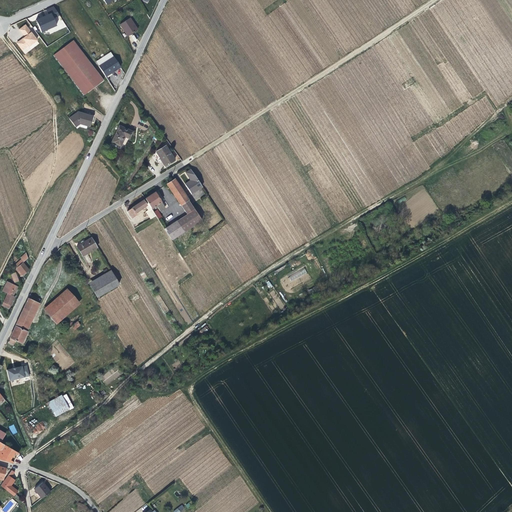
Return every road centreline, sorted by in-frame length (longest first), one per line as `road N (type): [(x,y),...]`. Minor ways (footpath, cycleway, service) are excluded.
road 1 (track): [(511,201),(185,383),(269,511)]
road 2 (track): [(309,241),(29,455),(18,466),(28,511)]
road 3 (track): [(434,0),(184,162)]
road 4 (residential): [(162,0),(43,251)]
road 5 (track): [(0,36),(50,100),(57,149),(0,269)]
road 6 (residential): [(184,162),(43,251)]
